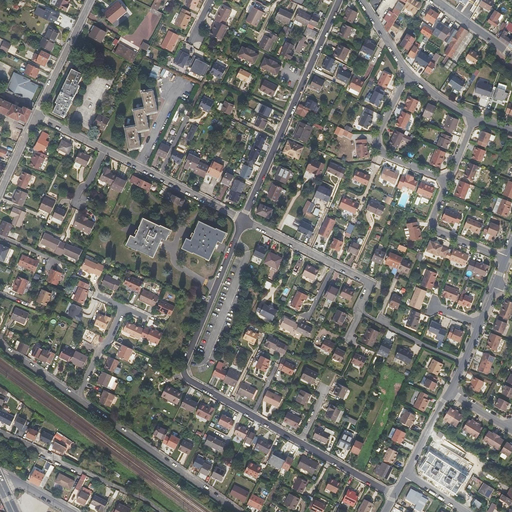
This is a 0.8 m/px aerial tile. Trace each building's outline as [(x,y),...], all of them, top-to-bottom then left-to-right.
[(53,0),(51,4),(55,6),(65,11),(68,5),(67,4),(68,0),(53,0)] [(156,12),(163,0),(162,0),(158,0),(157,3),(155,2),(151,9),(156,12)] [(194,11),(199,0),(188,0),(187,3),(188,3),(186,7),(194,11)] [(414,13),(421,3),(414,0),(408,0),(406,3),(405,5),(404,7),(414,13)] [(490,11),(495,2),(490,0),(482,0),(479,4),(490,11)] [(112,24),(127,12),(119,2),(104,14),(112,24)] [(404,7),(405,5),(400,2),(396,8),(401,12),(404,7)] [(227,22),(232,12),(223,7),(218,17),(217,17),(215,20),(217,21),(225,25),(227,22)] [(246,21),(251,24),(257,26),(260,19),(264,12),(253,7),(246,20),(246,21)] [(52,22),(57,14),(47,9),(43,18),(52,22)] [(290,24),(294,14),(281,9),(277,18),(290,24)] [(352,24),(357,13),(349,9),(346,14),(347,15),(344,20),(352,24)] [(184,30),(191,18),(189,17),(190,14),(183,10),(181,13),(182,14),(175,26),(184,30)] [(308,26),(313,16),(299,10),(295,19),(308,26)] [(433,24),(438,15),(430,10),(425,18),(433,24)] [(501,14),(500,13),(495,10),(487,21),(496,27),(499,22),(496,20),(497,18),(498,19),(501,14)] [(394,23),(398,16),(393,13),(389,11),(383,21),(388,24),(385,28),(388,33),(391,28),(394,23)] [(315,27),(320,18),(313,15),(313,16),(308,26),(307,27),(311,29),(313,26),(315,27)] [(217,21),(215,25),(213,28),(214,29),(211,36),(222,41),(229,27),(225,25),(217,21)] [(505,28),(507,25),(503,22),(499,29),(503,32),(505,28)] [(394,23),(391,28),(397,32),(400,27),(394,23)] [(348,40),(353,29),(350,28),(344,25),(339,36),(345,39),(348,40)] [(101,42),(106,33),(95,27),(89,36),(101,42)] [(313,38),(316,31),(311,29),(307,27),(306,30),(311,33),(309,36),(313,38)] [(430,38),(434,32),(428,28),(425,33),(423,32),(422,34),(427,37),(430,38)] [(451,57),(467,32),(461,28),(458,33),(451,28),(444,41),(450,45),(445,53),(451,57)] [(510,39),(505,36),(509,30),(505,28),(503,32),(499,38),(507,44),(510,39)] [(53,42),(58,32),(49,29),(45,38),(53,42)] [(171,51),(179,36),(170,31),(162,47),(171,51)] [(274,40),(276,41),(277,41),(279,37),(271,33),(269,37),(274,40)] [(269,52),(274,40),(269,37),(266,36),(265,35),(259,47),(269,52)] [(299,53),(307,37),(303,35),(300,40),(299,43),(295,51),(299,53)] [(409,49),(415,40),(408,35),(402,45),(409,49)] [(51,51),(55,43),(53,42),(45,38),(44,37),(39,46),(51,51)] [(366,39),(360,51),(371,56),(376,46),(370,43),(371,41),(366,39)] [(0,49),(8,54),(11,46),(3,42),(0,49)] [(147,51),(150,47),(150,46),(144,42),(141,48),(147,51)] [(294,54),(291,53),(294,46),(287,42),(281,55),(291,60),(294,54)] [(417,51),(420,45),(416,43),(409,55),(412,58),(414,55),(415,56),(418,52),(417,51)] [(137,54),(120,44),(114,54),(132,63),(137,54)] [(334,56),(335,57),(344,62),(350,50),(339,45),(334,56)] [(12,47),(9,53),(15,56),(18,49),(12,47)] [(255,63),(259,55),(254,53),(255,51),(247,48),(246,49),(242,47),(238,56),(255,63)] [(44,66),(48,59),(51,60),(52,56),(42,50),(39,56),(36,54),(33,60),(44,66)] [(475,64),(480,57),(477,55),(478,54),(471,50),(466,58),(475,64)] [(190,56),(180,51),(173,64),(183,69),(185,65),(189,67),(193,68),(191,71),(204,78),(210,67),(205,65),(200,62),(201,60),(194,56),(192,60),(189,59),(190,56)] [(436,53),(425,70),(423,73),(428,76),(435,65),(434,65),(440,56),(436,53)] [(335,60),(327,56),(321,67),(329,71),(335,60)] [(277,64),(278,62),(270,59),(269,61),(265,58),(261,67),(277,74),(281,66),(277,64)] [(452,72),(458,64),(449,59),(444,66),(452,72)] [(221,79),(227,68),(216,62),(210,73),(216,76),(216,77),(221,79)] [(35,79),(40,69),(29,64),(24,74),(30,77),(35,79)] [(351,74),(340,68),(335,78),(347,83),(351,74)] [(64,118),(74,97),(80,86),(78,85),(83,75),(72,69),(55,103),(57,104),(53,113),(64,118)] [(247,82),(251,74),(241,69),(237,77),(247,82)] [(31,102),(38,86),(30,82),(31,80),(14,72),(6,90),(16,95),(15,96),(20,98),(21,97),(31,102)] [(386,89),(392,76),(383,72),(377,84),(386,89)] [(457,95),(459,92),(465,83),(454,76),(449,84),(455,88),(454,89),(455,89),(453,92),(457,95)] [(320,92),(325,81),(315,77),(310,87),(320,92)] [(359,94),(363,84),(358,81),(353,79),(348,89),(359,94)] [(274,97),(279,87),(265,80),(260,90),(274,97)] [(490,97),(492,90),(493,87),(490,86),(479,82),(475,92),(486,96),(490,97)] [(369,103),(375,105),(378,107),(379,104),(380,104),(382,99),(382,98),(383,95),(384,91),(377,88),(376,91),(375,91),(373,95),(369,103)] [(505,101),(508,93),(504,93),(505,90),(497,88),(496,91),(492,90),(490,97),(493,98),(493,100),(496,101),(496,100),(501,101),(502,99),(505,101)] [(149,130),(146,114),(158,111),(154,91),(142,93),(145,108),(133,111),(137,126),(125,128),(129,150),(141,147),(138,132),(149,130)] [(369,103),(373,95),(369,93),(368,96),(367,96),(365,100),(369,103)] [(0,112),(18,120),(19,119),(27,122),(32,110),(24,107),(22,110),(3,102),(5,98),(0,95),(0,112)] [(405,104),(406,105),(404,109),(413,113),(419,101),(413,98),(408,96),(406,101),(405,104)] [(208,113),(214,102),(204,97),(199,106),(203,108),(202,109),(204,110),(203,111),(208,113)] [(315,111),(319,102),(311,98),(306,107),(308,108),(315,111)] [(230,115),(234,105),(225,101),(224,105),(220,103),(218,109),(221,111),(230,115)] [(255,110),(269,117),(273,109),(259,102),(255,110)] [(304,117),(308,108),(306,107),(300,104),(297,109),(298,110),(297,113),(304,117)] [(428,104),(425,110),(422,108),(421,110),(425,112),(423,116),(432,119),(437,108),(428,104)] [(373,122),(371,121),(373,117),(372,116),(374,112),(372,111),(366,109),(358,125),(367,129),(369,126),(371,126),(373,122)] [(404,129),(411,115),(402,111),(396,125),(404,129)] [(104,131),(109,122),(98,116),(93,125),(104,131)] [(263,130),(267,120),(259,116),(254,126),(263,130)] [(455,132),(459,120),(449,116),(445,127),(446,128),(445,131),(452,134),(453,131),(455,132)] [(305,142),(311,127),(301,122),(294,136),(305,142)] [(191,141),(198,127),(193,125),(187,138),(191,141)] [(350,139),(352,134),(350,133),(345,130),(344,130),(342,135),(350,139)] [(398,148),(404,135),(396,130),(389,144),(398,148)] [(487,145),(489,140),(493,141),(495,136),(482,131),(478,141),(478,142),(477,145),(485,148),(487,145)] [(43,154),(48,143),(45,141),(48,135),(43,132),(34,150),(37,151),(43,154)] [(447,149),(449,144),(450,145),(453,137),(442,133),(437,145),(447,149)] [(254,148),(261,151),(267,137),(261,134),(259,137),(258,136),(255,144),(256,144),(254,148)] [(368,158),(366,139),(357,140),(358,145),(356,145),(357,158),(368,158)] [(67,154),(71,146),(61,141),(57,149),(67,154)] [(298,159),(303,147),(288,141),(283,153),(298,159)] [(166,158),(171,148),(161,144),(156,154),(166,158)] [(254,148),(253,147),(248,159),(249,159),(247,162),(254,165),(255,162),(256,162),(261,151),(254,148)] [(472,154),(474,154),(472,159),(481,163),(485,151),(475,147),(472,154)] [(440,169),(446,152),(437,149),(430,165),(440,169)] [(180,165),(185,154),(175,150),(171,158),(172,159),(174,160),(173,161),(175,162),(180,165)] [(40,171),(47,156),(43,154),(37,151),(35,155),(34,154),(31,161),(32,162),(30,166),(40,171)] [(78,151),(77,153),(73,161),(85,167),(90,157),(78,151)] [(195,169),(199,162),(200,159),(189,154),(185,161),(187,162),(184,167),(188,169),(190,167),(195,169)] [(319,175),(324,164),(311,158),(306,169),(319,175)] [(223,171),(222,170),(224,167),(212,161),(210,167),(206,174),(213,177),(214,176),(219,178),(223,171)] [(206,174),(210,167),(199,162),(195,169),(194,172),(205,177),(206,174)] [(331,162),(327,170),(343,178),(344,175),(346,170),(331,162)] [(472,181),(478,167),(470,163),(464,177),(472,181)] [(245,165),(239,176),(248,180),(253,169),(245,165)] [(285,183),(290,171),(280,167),(275,178),(285,183)] [(111,186),(116,177),(116,176),(109,173),(110,171),(109,169),(107,168),(105,169),(99,180),(111,186)] [(395,185),(400,174),(395,172),(395,173),(390,171),(390,170),(385,168),(381,178),(391,182),(391,183),(395,185)] [(367,185),(370,176),(356,171),(353,179),(367,185)] [(25,189),(31,176),(23,172),(17,186),(25,189)] [(229,185),(233,176),(225,173),(221,181),(229,185)] [(414,191),(418,181),(414,180),(415,177),(407,174),(406,177),(402,176),(397,187),(402,189),(403,186),(414,191)] [(151,184),(132,176),(129,182),(148,191),(151,184)] [(122,193),(127,181),(123,179),(122,180),(116,177),(111,186),(111,188),(122,193)] [(246,185),(235,180),(231,190),(241,195),(246,185)] [(381,188),(382,185),(388,187),(386,193),(390,194),(392,186),(376,181),(375,186),(381,188)] [(464,200),(470,185),(460,181),(454,195),(464,200)] [(511,182),(509,181),(503,195),(511,199),(511,182)] [(431,198),(435,188),(421,182),(417,192),(431,198)] [(276,200),(281,188),(273,185),(268,196),(276,200)] [(322,200),(327,189),(318,185),(314,195),(314,196),(322,200)] [(328,202),(332,192),(327,189),(322,200),(328,202)] [(22,207),(28,194),(18,190),(13,202),(22,207)] [(242,195),(241,195),(231,190),(229,194),(231,195),(228,200),(238,204),(242,195)] [(183,201),(168,193),(165,199),(181,206),(183,201)] [(355,214),(360,204),(357,202),(356,202),(344,197),(339,206),(355,214)] [(50,213),(55,203),(44,198),(40,209),(50,213)] [(366,209),(379,215),(384,217),(388,208),(379,204),(380,202),(372,198),(371,201),(370,200),(366,209)] [(506,218),(511,207),(510,206),(511,203),(502,199),(496,213),(506,218)] [(269,218),(273,209),(260,204),(257,213),(269,218)] [(60,224),(66,212),(56,207),(52,217),(53,217),(51,220),(60,224)] [(20,227),(25,213),(13,208),(10,215),(15,217),(12,224),(13,224),(20,227)] [(442,220),(446,222),(450,223),(450,222),(455,224),(455,222),(459,223),(462,216),(445,209),(441,218),(442,219),(442,220)] [(90,235),(95,224),(87,220),(88,218),(83,216),(82,218),(78,216),(73,227),(90,235)] [(327,238),(335,221),(328,218),(324,227),(322,226),(319,234),(327,238)] [(480,230),(483,224),(468,218),(464,227),(472,230),(472,231),(479,234),(480,230)] [(153,257),(162,239),(166,240),(168,235),(167,234),(169,230),(159,225),(159,226),(143,219),(141,223),(140,223),(137,228),(138,229),(134,238),(130,236),(126,244),(130,246),(129,248),(136,251),(137,250),(150,256),(150,255),(153,257)] [(0,233),(7,237),(13,224),(12,224),(4,220),(0,229),(0,233)] [(211,257),(218,242),(222,244),(224,238),(223,237),(225,233),(216,229),(200,221),(197,226),(196,226),(194,231),(195,231),(190,240),(186,238),(182,247),(187,249),(187,250),(186,250),(192,254),(193,253),(206,259),(209,260),(211,257)] [(311,225),(302,221),(297,230),(306,235),(307,233),(312,235),(315,229),(310,227),(311,225)] [(421,240),(419,226),(417,227),(417,222),(407,224),(407,229),(409,229),(411,242),(421,240)] [(496,236),(500,226),(491,222),(489,228),(486,226),(483,233),(487,234),(485,238),(489,240),(489,239),(491,240),(493,235),(496,236)] [(346,232),(351,234),(355,226),(349,224),(346,232)] [(57,254),(63,243),(60,242),(60,241),(53,237),(45,233),(40,243),(56,250),(54,253),(57,254)] [(340,250),(343,242),(334,238),(331,246),(340,250)] [(358,255),(361,245),(356,243),(352,241),(348,250),(358,255)] [(446,257),(448,252),(449,250),(442,247),(443,246),(439,245),(439,243),(434,242),(434,243),(430,241),(426,251),(438,256),(439,255),(446,258),(446,257)] [(77,260),(82,250),(74,247),(73,247),(66,244),(66,245),(63,243),(57,254),(61,256),(62,253),(65,254),(77,260)] [(0,260),(4,262),(9,249),(0,244),(0,260)] [(258,245),(253,255),(263,260),(268,249),(258,245)] [(382,264),(386,253),(377,248),(372,259),(382,264)] [(465,266),(469,256),(466,255),(466,254),(461,252),(460,253),(458,252),(458,251),(453,249),(452,254),(448,252),(446,257),(449,259),(465,266)] [(277,269),(282,259),(269,253),(264,263),(277,269)] [(398,269),(403,259),(403,258),(391,253),(386,263),(398,269)] [(35,272),(39,262),(36,260),(35,261),(22,256),(18,265),(35,272)] [(401,273),(402,271),(408,274),(413,263),(403,259),(398,269),(397,271),(401,273)] [(100,276),(105,267),(97,264),(97,265),(85,260),(81,268),(84,270),(89,273),(90,272),(92,273),(93,273),(100,276)] [(297,272),(301,262),(297,260),(292,270),(297,272)] [(476,272),(479,266),(480,264),(471,260),(467,269),(476,272)] [(314,280),(318,272),(310,269),(311,267),(307,265),(302,275),(314,280)] [(486,276),(488,270),(479,266),(476,272),(486,276)] [(431,290),(436,279),(435,279),(437,273),(427,269),(421,285),(431,290)] [(56,286),(62,274),(51,270),(46,281),(56,286)] [(121,282),(116,280),(118,277),(113,275),(112,278),(106,275),(101,285),(111,290),(112,289),(116,291),(121,282)] [(138,292),(143,282),(132,277),(132,278),(127,276),(124,283),(128,286),(128,287),(138,292)] [(23,295),(28,281),(18,277),(15,283),(14,283),(13,286),(14,287),(12,290),(23,295)] [(82,304),(88,290),(86,290),(88,286),(88,284),(81,281),(79,280),(77,285),(79,286),(73,299),(77,301),(82,304)] [(456,300),(460,291),(446,285),(442,296),(445,298),(448,299),(448,297),(456,300)] [(334,301),(339,291),(330,286),(325,297),(334,301)] [(350,300),(354,292),(344,287),(340,295),(350,300)] [(420,310),(427,291),(417,287),(409,306),(420,310)] [(49,298),(52,293),(41,289),(36,302),(46,306),(48,302),(49,301),(50,300),(49,298)] [(154,307),(159,297),(143,290),(138,300),(154,307)] [(308,296),(297,291),(290,306),(299,310),(304,299),(306,300),(308,296)] [(471,307),(474,298),(465,295),(464,297),(461,296),(458,304),(465,306),(466,305),(471,307)] [(398,309),(403,298),(398,296),(397,298),(393,296),(389,305),(398,309)] [(509,319),(511,311),(511,302),(505,300),(499,315),(508,318),(509,319)] [(167,315),(168,314),(171,315),(175,307),(161,301),(156,310),(164,314),(167,315)] [(79,313),(80,312),(82,308),(73,304),(68,315),(80,321),(83,316),(80,315),(79,313)] [(272,309),(273,307),(269,305),(268,307),(263,305),(262,307),(259,305),(256,312),(259,314),(258,316),(271,322),(276,311),(272,309)] [(24,324),(28,314),(15,309),(11,318),(24,324)] [(341,326),(347,314),(338,310),(332,321),(341,326)] [(415,330),(420,318),(419,318),(420,313),(412,310),(406,327),(415,330)] [(106,329),(110,319),(111,317),(105,315),(105,316),(99,314),(94,323),(106,329)] [(506,323),(508,318),(499,315),(497,319),(493,330),(502,334),(506,323)] [(291,333),(291,334),(290,335),(294,337),(296,332),(298,327),(299,325),(296,324),(296,323),(285,318),(280,327),(291,333)] [(441,325),(442,324),(438,323),(438,324),(432,321),(428,331),(438,335),(436,340),(442,342),(447,331),(441,329),(442,325),(441,325)] [(140,338),(143,330),(135,326),(134,327),(126,323),(123,331),(130,334),(130,335),(139,339),(140,338)] [(308,337),(312,329),(300,323),(299,325),(298,327),(296,332),(308,337)] [(460,342),(464,332),(455,329),(456,327),(452,326),(447,338),(460,342)] [(372,346),(379,332),(369,327),(365,335),(366,336),(363,342),(372,346)] [(162,334),(158,332),(155,331),(154,333),(144,328),(143,330),(140,338),(141,338),(157,345),(162,334)] [(243,339),(250,342),(254,344),(258,335),(247,330),(243,339)] [(495,351),(501,337),(491,333),(489,337),(490,338),(486,347),(495,351)] [(282,353),(286,346),(278,342),(279,341),(275,339),(275,338),(270,336),(265,346),(270,349),(271,347),(282,353)] [(331,353),(335,344),(325,340),(321,348),(331,353)] [(29,346),(21,342),(17,341),(14,348),(17,349),(17,350),(25,354),(29,346)] [(389,354),(393,345),(383,341),(379,349),(389,354)] [(127,361),(132,350),(121,345),(117,356),(127,361)] [(39,359),(43,350),(36,347),(32,355),(39,359)] [(70,362),(75,353),(63,347),(59,356),(70,362)] [(342,361),(346,352),(337,348),(333,357),(342,361)] [(407,350),(404,349),(403,350),(399,348),(394,358),(402,361),(407,350)] [(50,365),(55,354),(47,350),(46,351),(43,350),(39,359),(50,365)] [(409,364),(413,355),(410,354),(411,352),(407,350),(402,361),(409,364)] [(83,368),(88,357),(75,351),(75,353),(70,362),(83,368)] [(363,367),(367,358),(356,353),(352,362),(363,367)] [(488,374),(495,357),(484,353),(482,356),(483,357),(478,370),(488,374)] [(265,372),(268,365),(267,364),(269,360),(260,356),(254,367),(265,372)] [(113,373),(119,361),(109,357),(107,361),(108,361),(105,369),(113,373)] [(282,370),(284,371),(289,374),(292,375),(297,367),(286,362),(287,361),(283,359),(278,368),(282,370)] [(437,375),(443,364),(433,359),(428,370),(437,375)] [(224,380),(228,372),(224,370),(221,369),(223,364),(218,362),(217,365),(212,374),(224,380)] [(314,384),(319,374),(306,367),(301,378),(314,384)] [(235,387),(241,375),(234,372),(229,370),(228,372),(224,380),(223,382),(235,387)] [(111,390),(116,378),(102,371),(97,383),(111,390)] [(433,391),(437,384),(436,383),(437,380),(430,377),(429,380),(427,379),(424,386),(433,391)] [(470,383),(472,384),(470,388),(478,393),(484,382),(473,377),(470,383)] [(246,397),(251,387),(242,383),(237,394),(240,395),(241,394),(246,397)] [(344,398),(348,388),(339,384),(334,394),(344,398)] [(511,388),(505,385),(501,394),(511,399),(511,397),(511,388)] [(182,393),(174,389),(167,386),(162,396),(177,404),(182,393)] [(251,399),(256,389),(251,387),(246,397),(251,399)] [(306,405),(311,394),(302,390),(296,401),(306,405)] [(109,407),(114,395),(105,391),(102,396),(103,397),(102,399),(101,398),(99,403),(109,407)] [(282,398),(267,391),(263,400),(278,408),(282,398)] [(423,411),(429,400),(419,396),(414,407),(423,411)] [(193,412),(197,404),(185,397),(181,406),(193,412)] [(505,412),(506,409),(508,410),(511,404),(499,398),(494,406),(505,412)] [(345,411),(341,409),(342,409),(332,404),(329,410),(330,410),(327,416),(336,420),(339,422),(345,411)] [(201,405),(200,406),(196,414),(208,421),(213,410),(209,408),(208,409),(201,405)] [(449,423),(455,413),(457,410),(454,408),(453,410),(450,408),(443,419),(449,423)] [(0,421),(9,426),(14,416),(0,409),(0,421)] [(460,414),(460,412),(457,410),(455,413),(449,423),(456,427),(463,415),(460,414)] [(413,420),(415,416),(405,411),(400,422),(410,427),(412,423),(413,423),(414,420),(413,420)] [(297,428),(301,419),(288,413),(283,421),(297,428)] [(231,420),(232,419),(222,415),(218,423),(231,430),(235,422),(231,420)] [(356,425),(358,421),(348,416),(346,421),(356,425)] [(21,431),(26,420),(18,417),(14,425),(18,428),(17,430),(21,431)] [(471,419),(470,421),(468,419),(462,430),(469,434),(477,422),(473,420),(471,419)] [(480,427),(481,425),(479,424),(477,422),(469,434),(477,439),(483,428),(480,427)] [(244,438),(248,430),(249,429),(245,427),(244,428),(238,425),(234,433),(244,438)] [(164,440),(168,431),(158,426),(154,434),(164,440)] [(327,442),(331,433),(333,430),(326,426),(325,430),(318,427),(314,436),(327,442)] [(34,440),(37,432),(30,429),(26,437),(34,440)] [(403,441),(404,437),(405,433),(397,429),(391,440),(400,444),(402,440),(403,441)] [(251,444),(256,435),(248,430),(244,438),(243,440),(251,444)] [(50,445),(54,436),(43,431),(39,440),(50,445)] [(497,434),(494,432),(492,431),(491,433),(488,431),(482,440),(490,445),(497,434)] [(348,449),(353,439),(342,434),(337,445),(348,449)] [(498,450),(504,441),(501,439),(502,437),(497,434),(490,445),(498,450)] [(221,452),(225,444),(209,435),(205,444),(221,452)] [(260,439),(256,446),(254,450),(257,452),(259,447),(263,441),(260,439)] [(188,456),(192,446),(182,441),(178,451),(188,456)] [(267,454),(272,446),(263,441),(259,447),(257,452),(258,452),(259,450),(267,454)] [(358,454),(363,444),(356,441),(351,451),(358,454)] [(437,441),(436,442),(433,448),(437,451),(453,460),(451,464),(429,450),(426,455),(428,456),(421,468),(424,470),(422,472),(456,493),(457,491),(473,464),(437,441)] [(508,457),(511,450),(511,443),(510,442),(509,444),(506,442),(500,452),(508,457)] [(62,453),(63,450),(61,449),(62,448),(59,447),(60,445),(58,444),(57,445),(54,444),(50,452),(58,456),(60,452),(62,453)] [(393,459),(394,456),(395,456),(397,452),(390,448),(384,459),(392,463),(394,459),(393,459)] [(282,467),(286,459),(274,452),(268,462),(281,469),(282,467)] [(314,474),(319,465),(303,456),(298,466),(314,474)] [(288,471),(293,461),(287,457),(286,459),(282,467),(288,471)] [(206,476),(211,466),(204,462),(199,472),(206,476)] [(385,480),(392,467),(382,462),(380,466),(378,465),(373,474),(385,480)] [(257,478),(261,469),(249,463),(245,472),(257,478)] [(42,487),(53,467),(49,465),(48,468),(45,472),(44,475),(39,485),(42,487)] [(226,471),(218,467),(216,466),(211,476),(221,481),(223,477),(226,471)] [(39,485),(44,475),(34,470),(29,480),(38,486),(39,485)] [(69,490),(74,481),(59,474),(55,482),(69,490)] [(302,493),(308,482),(299,477),(293,488),(302,493)] [(337,493),(342,483),(337,481),(337,482),(335,481),(336,480),(331,478),(326,488),(337,493)] [(78,490),(83,480),(79,479),(75,488),(78,490)] [(499,482),(495,489),(501,494),(505,496),(511,500),(511,499),(511,488),(510,487),(510,488),(499,482)] [(487,497),(493,488),(484,483),(478,492),(487,497)] [(245,490),(238,487),(233,485),(229,494),(240,500),(239,501),(243,504),(249,493),(245,490)] [(354,505),(358,496),(356,494),(357,493),(349,489),(343,500),(354,505)] [(426,499),(421,497),(422,495),(411,489),(406,498),(417,505),(412,511),(421,511),(420,511),(426,499)] [(85,505),(90,495),(82,491),(77,501),(85,505)] [(295,510),(300,499),(290,493),(284,504),(295,510)] [(259,510),(264,500),(252,494),(247,503),(259,510)] [(505,496),(501,494),(499,498),(511,505),(511,500),(505,496)] [(101,511),(102,511),(108,502),(95,495),(91,503),(96,506),(94,508),(101,511)] [(315,511),(318,511),(319,511),(320,511),(323,511),(327,505),(316,500),(311,510),(315,511)] [(369,511),(373,505),(365,500),(358,511),(369,511)]
